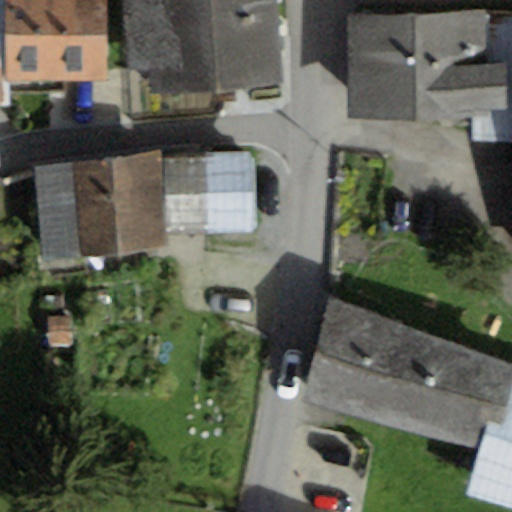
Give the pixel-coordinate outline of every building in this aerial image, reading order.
[(6,0),(0,0),(0,107),(7,107),(8,84),(6,0)] [(107,0),(6,0),(8,84),(109,82),(107,0)] [(277,0),(127,0),(130,68),(148,67),(150,95),(282,90),(277,0)] [(344,19),(348,120),(507,113),(503,12),(344,19)] [(31,163),(41,263),(166,250),(165,238),(158,163),(157,151),(31,163)] [(253,154),(158,163),(165,238),(260,229),(253,154)] [(429,334),(331,304),(301,400),(399,430),(429,334)] [(511,360),(429,334),(399,430),(476,452),(485,421),(502,426),(511,391),(511,360)] [(511,511),(511,391),(502,426),(485,421),(476,452),(466,497),(511,511)]
